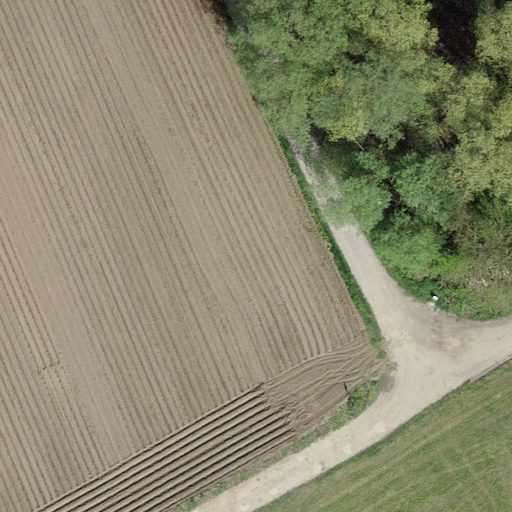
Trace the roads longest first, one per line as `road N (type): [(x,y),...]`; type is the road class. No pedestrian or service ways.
road 1 (track): [(437,383),(324,185),(245,0)]
road 2 (track): [(222,511),(437,383)]
